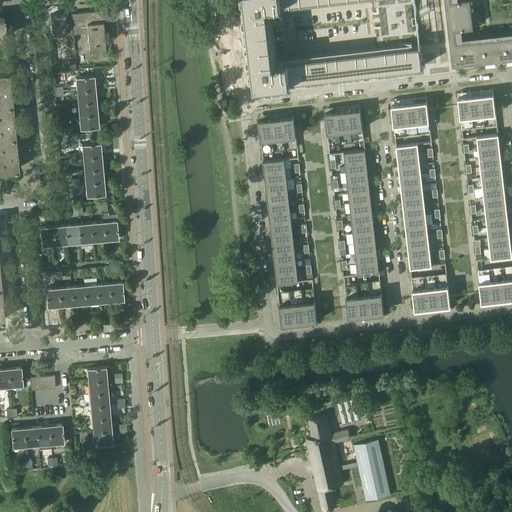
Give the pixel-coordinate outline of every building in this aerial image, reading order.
[(244,0),(246,19),(247,22),(250,48),(250,51),(253,77),(253,78),(254,85),(261,84),(272,82),(276,82),(302,79),(305,79),(331,76),(332,76),(334,75),(335,75),(361,72),(364,72),(390,69),(393,69),(419,66),(423,65),(422,55),(420,43),(419,43),(418,29),(417,22),(413,22),(412,10),(416,10),(415,3),(414,0),(244,0)] [(511,0),(449,0),(454,39),(450,39),(453,62),(511,55),(511,0)] [(104,10),(71,13),(73,34),(80,33),(80,26),(86,25),(89,51),(105,49),(103,28),(105,28),(104,10)] [(55,14),(50,15),(52,36),(63,35),(67,38),(67,43),(74,43),(73,34),(71,13),(71,16),(65,16),(65,14),(64,14),(64,13),(55,14)] [(0,103),(12,103),(10,84),(9,70),(0,71),(0,103)] [(75,77),(76,89),(95,87),(94,75),(75,77)] [(95,87),(76,89),(77,102),(96,100),(95,87)] [(481,93),(484,114),(496,113),(493,92),(481,93)] [(470,95),(472,115),(484,114),(481,93),(470,95)] [(458,96),(460,117),(472,115),(470,95),(458,96)] [(97,113),(96,100),(77,102),(79,115),(97,113)] [(415,101),(417,122),(429,120),(427,100),(415,101)] [(403,102),(405,123),(417,122),(415,101),(403,102)] [(391,104),(393,124),(405,123),(403,102),(391,104)] [(0,137),(15,136),(13,117),(12,103),(0,103),(0,137)] [(359,108),(348,109),(349,119),(350,119),(351,129),(357,129),(362,128),(363,128),(362,128),(361,115),(360,108),(360,107),(359,107),(359,108)] [(348,109),(336,110),(338,121),(339,131),(345,130),(351,129),(350,119),(349,119),(348,109)] [(325,112),(324,112),(325,121),(327,132),(328,132),(333,131),(339,131),(338,121),(336,110),(325,111),(325,112)] [(98,126),(97,113),(79,115),(80,128),(98,126)] [(293,115),(281,116),(283,127),(282,127),(283,137),(289,136),(295,136),(296,136),(295,124),(294,115),(293,115)] [(281,116),(270,118),(271,128),(272,138),(278,138),(283,137),(282,127),(283,127),(281,116)] [(258,119),(259,128),(260,140),(261,140),(266,139),(272,138),(271,128),(270,118),(259,119),(258,119)] [(497,133),(477,136),(478,146),(499,144),(498,133),(497,133)] [(0,169),(18,168),(16,149),(15,136),(0,137),(0,169)] [(101,155),(100,142),(81,144),(83,156),(101,155)] [(397,145),(396,145),(397,155),(419,153),(418,143),(417,143),(397,145)] [(499,144),(478,146),(479,156),(500,154),(499,144)] [(344,151),(343,151),(343,152),(344,152),(345,162),(366,159),(365,149),(364,149),(344,151)] [(419,153),(397,155),(398,165),(420,163),(419,153)] [(500,154),(479,156),(480,166),(502,164),(500,154)] [(102,168),(101,155),(83,156),(84,169),(102,168)] [(263,160),(262,160),(262,161),(263,161),(264,171),(285,168),(284,159),(284,158),(263,160)] [(366,159),(345,162),(346,172),(367,169),(366,159)] [(420,163),(398,165),(399,176),(421,173),(420,163)] [(502,164),(480,166),(481,177),(503,174),(502,164)] [(103,180),(102,168),(84,169),(85,182),(103,180)] [(285,168),(264,171),(265,181),(286,179),(285,168)] [(367,169),(346,172),(347,182),(368,179),(367,169)] [(421,173),(399,176),(400,186),(422,183),(421,173)] [(503,174),(481,177),(483,187),(504,184),(503,174)] [(286,179),(265,181),(266,191),(288,189),(286,179)] [(368,179),(347,182),(348,192),(370,190),(368,179)] [(105,193),(103,180),(85,182),(86,195),(105,193)] [(422,183),(400,186),(401,196),(423,193),(422,183)] [(504,184),(483,187),(484,197),(505,195),(504,184)] [(288,189),(266,191),(267,201),(289,199),(288,189)] [(370,190),(348,192),(349,202),(371,200),(370,190)] [(423,193),(401,196),(403,206),(424,204),(423,193)] [(505,195),(484,197),(485,207),(506,205),(505,195)] [(289,199),(267,201),(269,211),(290,209),(289,199)] [(371,200),(349,202),(350,212),(372,210),(371,200)] [(424,204),(403,206),(404,216),(426,214),(424,204)] [(506,205),(485,207),(486,217),(507,215),(506,205)] [(290,209),(269,211),(270,221),(291,219),(290,209)] [(372,210),(350,212),(352,223),(373,220),(372,210)] [(426,214),(404,216),(405,227),(427,224),(426,214)] [(507,215),(486,217),(487,228),(509,225),(507,215)] [(118,238),(116,219),(104,220),(105,239),(118,238)] [(291,219),(270,221),(271,232),(292,229),(291,219)] [(105,239),(104,220),(91,222),(93,240),(105,239)] [(373,220),(352,223),(353,233),(374,230),(373,220)] [(93,240),(91,222),(78,223),(80,241),(93,240)] [(80,241),(78,223),(66,224),(67,242),(80,241)] [(67,242),(66,224),(52,225),(54,244),(67,242)] [(427,224),(405,227),(406,237),(428,234),(427,224)] [(54,244),(52,225),(40,226),(41,245),(54,244)] [(509,225),(487,228),(489,238),(510,235),(509,225)] [(292,229),(271,232),(272,242),(293,239),(292,229)] [(374,230),(353,233),(354,243),(375,240),(374,230)] [(428,234),(406,237),(407,247),(429,244),(428,234)] [(510,235),(489,238),(490,248),(511,246),(510,235)] [(293,239),(272,242),(273,252),(295,250),(293,239)] [(375,240),(354,243),(355,253),(377,250),(375,240)] [(429,244),(407,247),(409,257),(430,255),(429,244)] [(511,255),(511,246),(490,248),(491,258),(511,256),(511,255)] [(295,250),(273,252),(274,262),(296,260),(295,250)] [(377,250),(355,253),(356,263),(378,261),(377,250)] [(430,255),(409,257),(410,267),(411,267),(432,265),(431,264),(430,255)] [(296,260),(274,262),(275,272),(297,270),(296,260)] [(356,263),(350,264),(351,274),(357,273),(358,273),(358,274),(378,271),(379,271),(379,270),(378,261),(356,263)] [(297,270),(275,272),(277,282),(276,282),(276,283),(277,283),(298,280),(297,270)] [(511,276),(503,278),(505,298),(511,297),(511,276)] [(491,279),(493,300),(505,298),(503,278),(491,279)] [(479,281),(481,301),(493,300),(491,279),(479,281)] [(123,299),(122,280),(109,282),(111,300),(123,299)] [(111,300),(109,282),(96,283),(98,301),(111,300)] [(98,301),(96,283),(84,284),(86,302),(98,301)] [(86,302),(84,284),(71,285),(73,304),(86,302)] [(436,286),(438,306),(450,305),(448,284),(436,286)] [(73,304),(71,285),(58,286),(60,305),(73,304)] [(60,305),(58,286),(45,288),(47,306),(60,305)] [(424,287),(426,307),(438,306),(436,286),(424,287)] [(412,288),(414,309),(426,307),(424,287),(412,288)] [(375,292),(370,293),(371,303),(372,314),(383,312),(383,313),(384,313),(384,312),(382,301),(381,292),(375,292)] [(364,294),(358,294),(359,304),(360,315),(372,314),(371,303),(370,293),(364,294)] [(346,296),(347,307),(348,316),(348,317),(349,317),(349,316),(360,315),(359,304),(358,294),(352,295),(347,296),(346,296)] [(308,300),(302,301),(303,311),(304,311),(305,321),(316,320),(317,320),(316,311),(315,299),(314,299),(314,300),(308,300)] [(297,302),(290,302),(292,312),(293,323),(305,321),(304,311),(303,311),(302,301),(297,302)] [(279,303),(280,310),(280,315),(281,324),(282,324),(293,323),(292,312),(290,302),(285,303),(280,303),(279,304),(279,303)] [(22,384),(21,366),(8,367),(9,385),(22,384)] [(106,378),(105,366),(87,367),(88,380),(106,378)] [(0,386),(9,385),(8,367),(0,367),(0,386)] [(108,391),(106,378),(88,380),(89,393),(108,391)] [(109,404),(108,391),(89,393),(90,406),(109,404)] [(110,417),(109,404),(90,406),(91,418),(110,417)] [(311,436),(306,437),(312,465),(317,488),(322,509),(336,506),(331,485),(343,483),(340,469),(339,465),(334,441),(350,438),(348,429),(346,429),(336,432),(331,433),(327,414),(307,418),(311,436)] [(111,429),(110,417),(91,418),(92,431),(111,429)] [(63,441),(62,423),(49,424),(50,443),(63,441)] [(49,424),(36,425),(38,444),(38,449),(51,448),(50,443),(49,424)] [(38,444),(36,425),(23,426),(25,445),(38,444)] [(25,445),(23,426),(10,428),(12,446),(25,445)] [(112,442),(111,429),(92,431),(94,444),(112,442)] [(357,461),(339,465),(340,469),(358,465),(365,499),(390,494),(378,438),(353,443),(357,461)]
